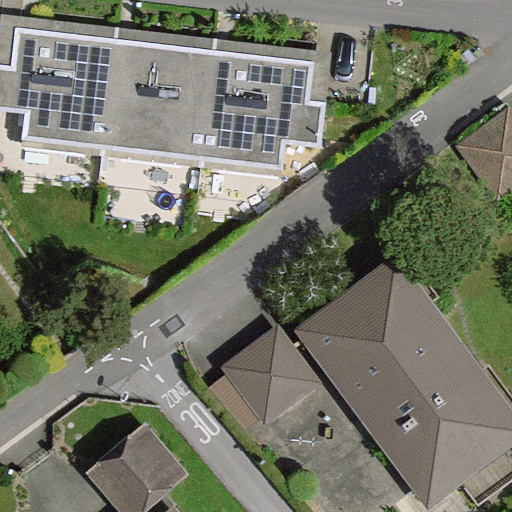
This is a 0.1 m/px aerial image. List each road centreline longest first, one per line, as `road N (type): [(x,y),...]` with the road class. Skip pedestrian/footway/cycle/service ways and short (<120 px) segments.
road 1 (residential): [(130,343),(511,64)]
road 2 (residential): [(130,343),(275,511)]
road 3 (residential): [(320,0),(511,22)]
road 4 (residential): [(0,439),(130,343)]
